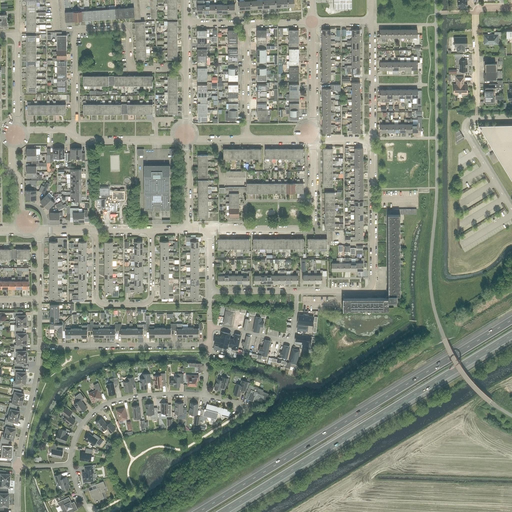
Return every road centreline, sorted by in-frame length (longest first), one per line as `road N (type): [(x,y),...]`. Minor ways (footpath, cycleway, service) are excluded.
road 1 (motorway): [(511,320),(197,511)]
road 2 (motorway): [(222,511),(511,335)]
road 3 (residential): [(72,130),(78,31),(131,30),(131,62),(187,63)]
road 4 (residential): [(297,291),(374,291),(372,139)]
road 5 (residential): [(98,230),(100,302),(144,304),(152,297),(152,229)]
road 6 (residential): [(210,228),(311,224),(312,138)]
road 7 (residential): [(70,465),(76,434),(95,410),(129,397),(205,395)]
road 8 (residential): [(40,346),(209,345)]
road 9 (unclassified): [(511,208),(463,130),(468,119),(511,116)]
road 10 (residential): [(209,326),(290,342),(297,291)]
road 11 (residential): [(476,105),(475,12),(511,6)]
road 12 (residential): [(18,466),(40,346)]
